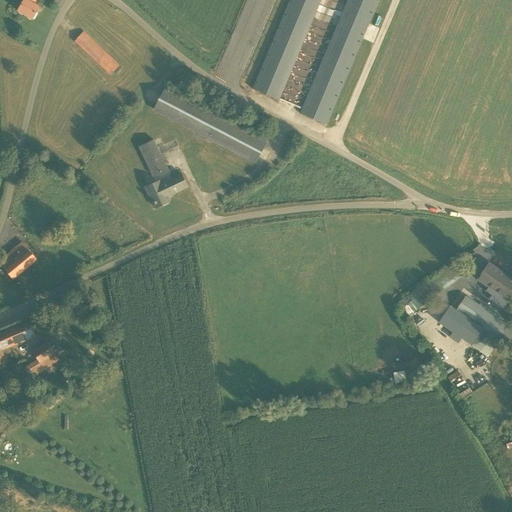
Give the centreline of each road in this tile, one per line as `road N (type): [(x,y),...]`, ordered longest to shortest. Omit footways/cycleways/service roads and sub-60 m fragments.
road 1 (unclassified): [(0,319),(217,219),(303,203),(433,204)]
road 2 (unclassified): [(433,204),(211,81),(113,0)]
road 3 (unclassified): [(0,206),(70,0)]
